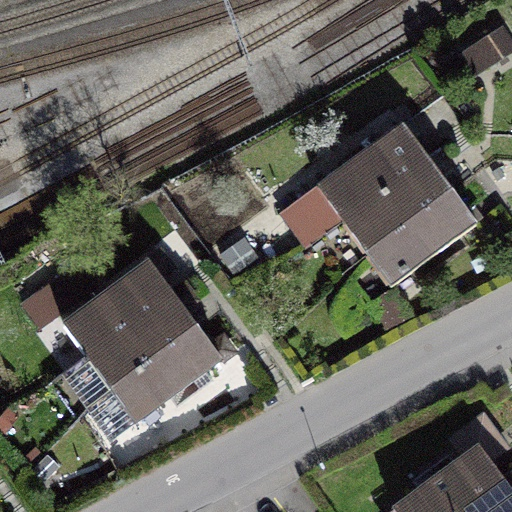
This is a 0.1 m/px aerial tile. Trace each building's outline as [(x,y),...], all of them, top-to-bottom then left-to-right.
[(511,43),(502,28),(475,45),(487,64),(511,48),(511,43)] [(316,188),(342,222),(427,159),(402,125),(316,188)] [(342,222),(365,253),(450,191),(427,159),(342,222)] [(450,191),(365,253),(390,287),(475,224),(450,191)] [(86,356),(172,294),(148,261),(63,324),(86,356)] [(88,405),(196,327),(172,294),(86,356),(64,372),(88,405)] [(196,327),(88,405),(113,438),(220,360),(196,327)] [(482,418),(452,440),(464,456),(392,508),(394,511),(458,511),(502,480),(488,460),(505,448),(482,418)] [(458,511),(511,511),(511,493),(502,480),(458,511)]
